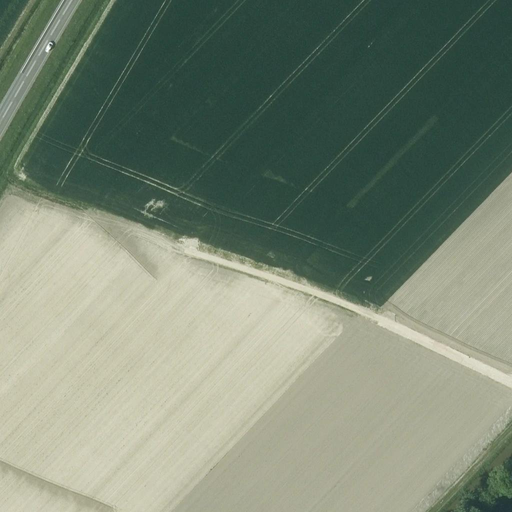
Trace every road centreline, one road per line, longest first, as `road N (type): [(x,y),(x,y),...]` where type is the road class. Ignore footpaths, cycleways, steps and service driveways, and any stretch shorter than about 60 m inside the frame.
road 1 (unknown): [(511,380),(345,303),(186,248)]
road 2 (trunk): [(0,120),(71,0)]
